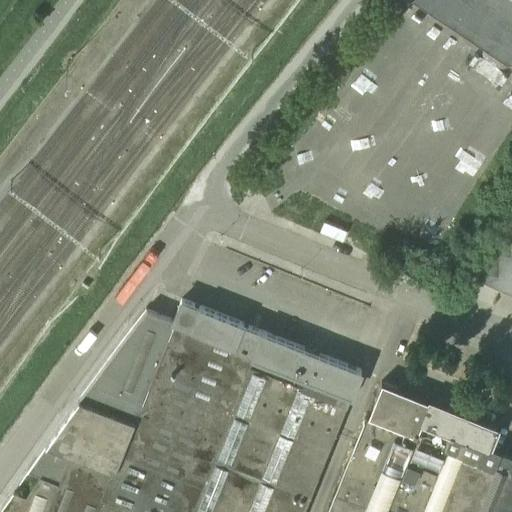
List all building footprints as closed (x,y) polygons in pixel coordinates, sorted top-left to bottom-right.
[(511,0),(416,0),(511,63),(511,0)] [(511,206),(469,272),(511,289),(511,206)] [(341,243),(345,234),(323,225),(319,234),(341,243)] [(302,511),(350,394),(352,395),(361,370),(319,353),(319,352),(305,346),(304,348),(181,299),(174,318),(146,308),(133,325),(78,398),(46,443),(3,504),(0,508),(0,511),(302,511)] [(500,427),(429,399),(429,400),(382,381),(329,511),(511,511),(511,455),(492,448),(500,427)]
